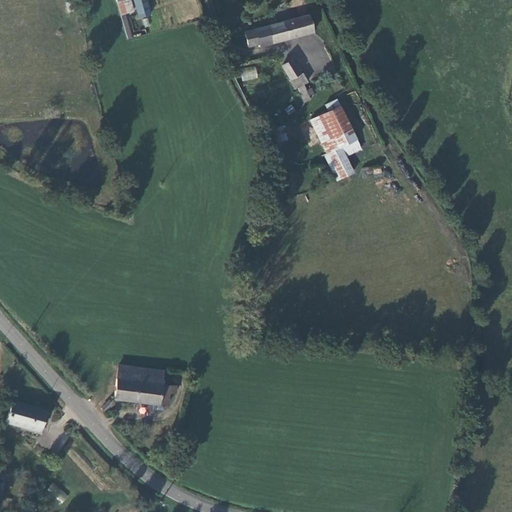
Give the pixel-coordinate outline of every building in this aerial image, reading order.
[(136,10),(132,0),(127,0),(118,3),(121,15),(127,13),(136,10)] [(137,0),(141,12),(151,9),(147,0),(137,0)] [(127,13),(121,15),(128,38),(134,36),(127,13)] [(316,31),(311,13),(245,30),(249,45),(261,43),(262,46),(316,31)] [(296,61),(283,64),(288,80),(301,75),(296,61)] [(255,65),(240,69),(243,81),(258,77),(255,65)] [(303,74),(301,75),(288,80),(291,89),(302,86),(306,84),(303,74)] [(305,92),(302,86),(291,89),(293,97),(295,97),(305,92)] [(311,100),(308,91),(305,92),(295,97),(297,106),(311,100)] [(327,104),(330,112),(340,107),(338,100),(327,104)] [(355,141),(340,107),(330,112),(310,121),(326,155),(339,148),(355,141)] [(361,154),(355,141),(339,148),(345,161),(361,154)] [(326,155),(321,157),(333,184),(351,176),(345,161),(339,148),(326,155)] [(106,394),(158,401),(160,389),(167,389),(167,384),(152,381),(153,367),(109,361),(106,394)] [(4,393),(0,405),(0,413),(32,422),(37,403),(4,393)] [(99,397),(93,404),(97,407),(103,401),(99,397)] [(62,503),(68,496),(53,482),(46,490),(62,503)]
